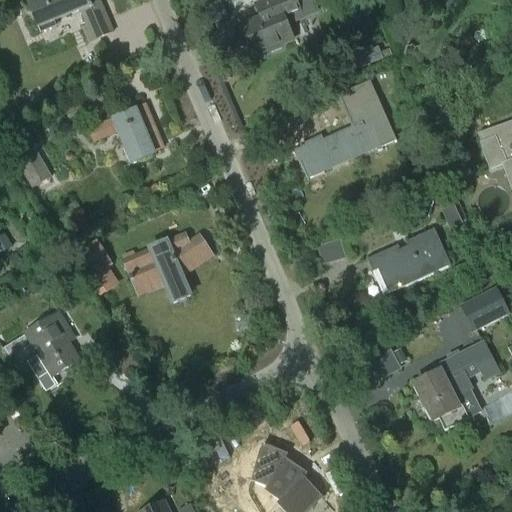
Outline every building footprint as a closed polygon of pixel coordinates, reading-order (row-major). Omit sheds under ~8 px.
[(100,4),(91,7),(88,0),(41,0),(28,6),(39,31),(81,13),(87,28),(82,31),(88,44),(113,34),(100,4)] [(260,20),(241,28),(250,49),(253,58),(268,51),(269,54),(281,49),(280,46),(292,41),(286,26),(317,14),(310,0),(270,0),(268,1),(255,6),(260,20)] [(114,61),(118,70),(127,66),(123,58),(114,61)] [(299,146),(292,149),(307,182),(324,174),(323,173),(381,148),(395,142),(389,130),(377,102),(369,83),(338,97),(346,115),(352,129),(312,146),(310,143),(299,148),(299,146)] [(133,113),(113,122),(93,130),(98,142),(119,134),(132,166),(153,157),(153,156),(162,152),(144,107),(133,112),(133,113)] [(511,122),(477,135),(491,173),(503,169),(511,192),(511,122)] [(24,135),(7,145),(33,190),(51,180),(24,135)] [(453,207),(442,212),(450,229),(461,224),(453,207)] [(401,256),(398,247),(367,261),(373,274),(378,271),(389,294),(384,297),(384,298),(451,267),(434,230),(406,243),(410,252),(401,256)] [(4,236),(0,238),(0,253),(1,255),(11,249),(4,236)] [(179,240),(123,263),(137,297),(163,286),(172,307),(190,299),(181,279),(213,258),(200,238),(183,249),(179,240)] [(78,252),(102,297),(124,285),(100,240),(78,252)] [(340,240),(318,246),(323,264),(345,257),(340,240)] [(465,307),(478,331),(508,316),(495,291),(465,307)] [(58,314),(25,335),(4,349),(18,371),(28,364),(46,394),(58,387),(53,379),(79,363),(66,342),(73,338),(58,314)] [(432,370),(435,376),(415,386),(433,423),(438,421),(444,433),(468,421),(461,408),(458,409),(453,401),(473,391),(462,369),(475,362),(485,382),(499,376),(483,345),(432,370)] [(407,363),(401,351),(393,355),(399,366),(407,363)] [(262,447),(252,483),(268,489),(266,493),(281,504),(278,507),(282,511),(303,511),(319,500),(321,502),(322,501),(303,480),(306,476),(285,461),(287,457),(262,447)]
